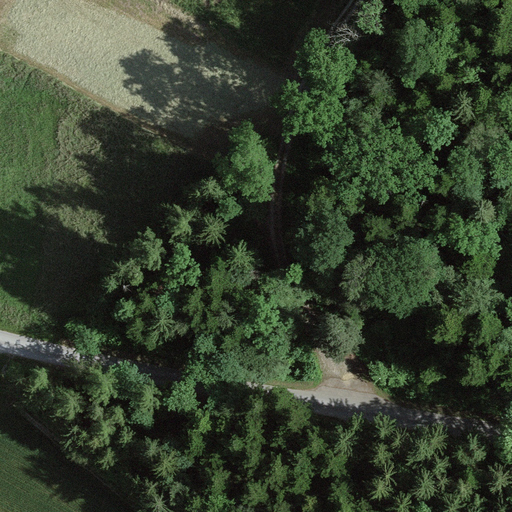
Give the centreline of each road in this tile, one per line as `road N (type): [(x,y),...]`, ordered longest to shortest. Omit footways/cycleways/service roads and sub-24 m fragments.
road 1 (unclassified): [(0,327),(280,400),(511,436)]
road 2 (track): [(0,384),(166,511)]
